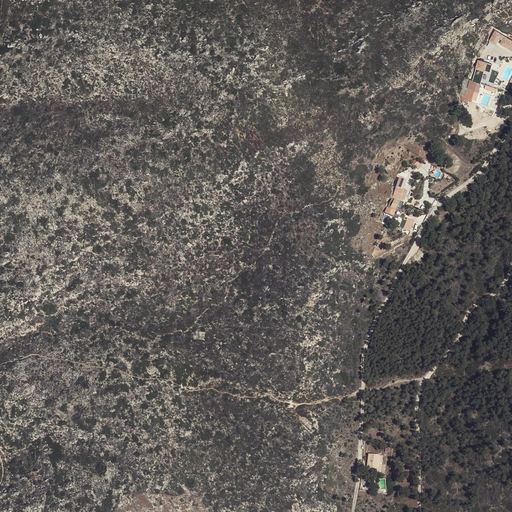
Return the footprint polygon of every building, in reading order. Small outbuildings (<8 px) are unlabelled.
[(504,35),(494,30),(492,34),(502,38),(504,35)] [(511,39),(505,36),(501,43),(511,48),(511,47),(511,39)] [(484,84),(484,82),(482,81),(486,67),(477,65),(473,81),(481,83),(484,84)] [(465,96),(470,80),(468,79),(465,80),(464,81),(460,95),(462,95),(465,96)] [(481,83),(473,81),(470,80),(465,96),(462,95),(461,99),(467,101),(469,97),(479,100),(481,92),(478,92),(481,83)] [(396,187),(392,197),(400,200),(405,201),(409,190),(405,189),(405,190),(403,189),(397,187),(396,187)] [(393,216),(400,201),(395,198),(394,199),(392,198),(387,207),(390,208),(388,213),(393,216)] [(367,469),(378,470),(380,456),(369,454),(367,469)]
